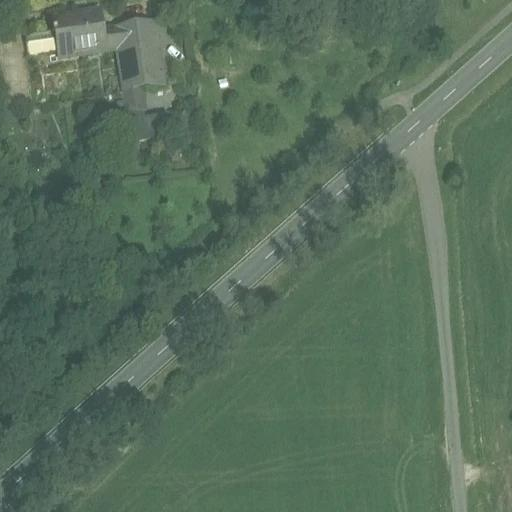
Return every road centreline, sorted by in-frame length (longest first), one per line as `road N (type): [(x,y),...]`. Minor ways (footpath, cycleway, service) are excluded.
road 1 (tertiary): [(407,140),(0,506)]
road 2 (residential): [(453,511),(428,199),(407,140)]
road 3 (tertiary): [(511,43),(407,140)]
